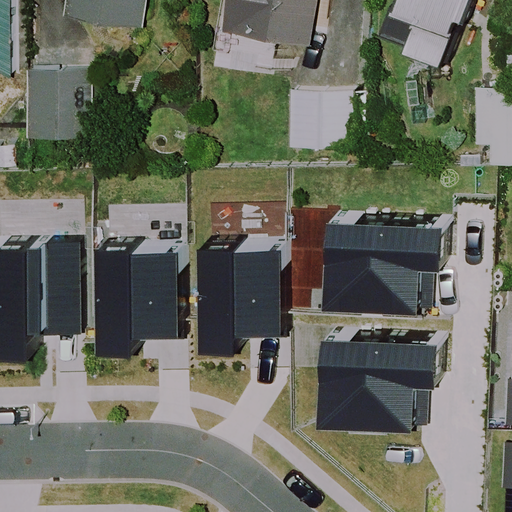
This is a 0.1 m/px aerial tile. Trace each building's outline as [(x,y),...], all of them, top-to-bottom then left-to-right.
[(28,2),(23,0),(0,0),(0,71),(7,75),(26,70),(28,2)] [(151,0),(65,0),(64,11),(149,20),(151,0)] [(319,0),(228,0),(224,26),(313,40),(319,0)] [(476,0),(425,0),(417,21),(461,39),(476,0)] [(87,131),(86,62),(30,62),(30,131),(87,131)] [(511,160),(511,83),(477,82),(474,140),(492,141),(491,160),(511,160)] [(291,87),(290,143),(356,145),(356,134),(366,134),(367,89),(291,87)] [(428,210),(341,205),(337,290),(432,295),(435,247),(451,248),(452,211),(428,210)] [(292,225),(215,226),(216,327),(250,326),(250,312),(293,312),(292,225)] [(90,228),(13,229),(14,330),(47,330),(47,316),(91,315),(90,228)] [(196,228),(119,229),(120,330),(153,329),(153,315),(196,315),(196,228)] [(424,321),(337,316),(332,401),(428,406),(431,358),(446,359),(448,322),(424,321)] [(511,346),(499,349),(511,395),(511,394),(511,346)]
